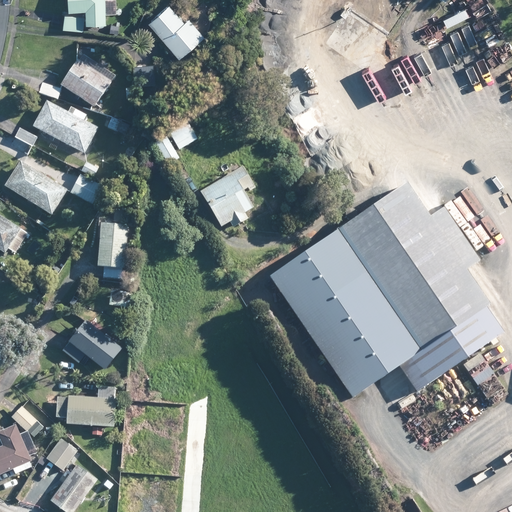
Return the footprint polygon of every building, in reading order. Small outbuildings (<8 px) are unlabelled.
[(90,8),(91,22),(110,21),(109,0),(73,0),(74,9),(85,8),(90,8)] [(475,1),(466,7),(472,14),(480,8),(475,1)] [(154,19),(184,55),(209,34),(194,16),(189,20),(174,2),(154,19)] [(86,19),(84,19),(68,17),(66,28),(85,30),(86,22),(86,19)] [(99,61),(97,64),(95,68),(81,59),(65,85),(93,104),(99,107),(115,81),(106,75),(110,68),(99,61)] [(136,67),(138,87),(149,86),(147,66),(136,67)] [(63,90),(44,84),(41,95),(60,100),(63,90)] [(88,119),(89,118),(91,115),(75,106),(72,111),(50,100),(37,127),(44,130),(89,154),(103,127),(96,124),(88,119)] [(132,125),(115,117),(111,126),(127,134),(132,125)] [(177,151),(179,150),(195,140),(185,122),(166,133),(177,151)] [(19,137),(35,145),(36,146),(40,138),(23,129),(19,137)] [(167,165),(177,159),(163,136),(151,143),(165,166),(167,165)] [(62,205),(71,191),(71,189),(25,160),(23,163),(9,186),(54,214),(55,215),(60,207),(62,205)] [(85,171),(97,178),(102,169),(90,162),(85,171)] [(182,192),(184,191),(189,188),(173,162),(167,166),(166,167),(182,192)] [(232,229),(243,222),(245,221),(241,215),(251,209),(240,192),(244,190),(246,193),(251,190),(239,169),(213,184),(199,192),(196,195),(217,229),(220,227),(226,224),(230,230),(232,229)] [(76,194),(95,204),(104,186),(83,174),(82,176),(73,193),(74,193),(76,194)] [(481,310),(485,307),(462,274),(477,263),(440,209),(427,218),(403,184),(264,280),(347,401),(377,380),(394,369),(412,395),(499,336),(481,310)] [(20,225),(11,220),(0,212),(0,247),(1,248),(8,253),(24,228),(20,225)] [(129,266),(132,225),(105,223),(104,238),(103,255),(102,266),(107,266),(106,278),(125,280),(126,268),(129,268),(129,266)] [(113,291),(112,305),(133,307),(134,293),(113,291)] [(122,344),(93,323),(89,320),(74,340),(66,351),(82,363),(89,354),(98,360),(110,370),(127,348),(122,344)] [(120,398),(112,398),(73,396),(72,398),(61,397),(60,417),(71,418),(71,424),(119,426),(120,398)] [(30,432),(40,420),(24,406),(22,408),(16,414),(14,417),(30,432)] [(0,476),(33,463),(35,462),(19,424),(1,431),(7,445),(0,448),(0,476)] [(105,428),(95,427),(94,435),(104,435),(105,428)] [(49,458),(67,471),(81,450),(64,438),(49,458)] [(55,499),(54,500),(70,511),(78,511),(102,480),(81,464),(75,472),(55,499)] [(105,486),(112,491),(117,485),(110,480),(105,486)] [(407,494),(412,501),(417,497),(413,490),(407,494)]
